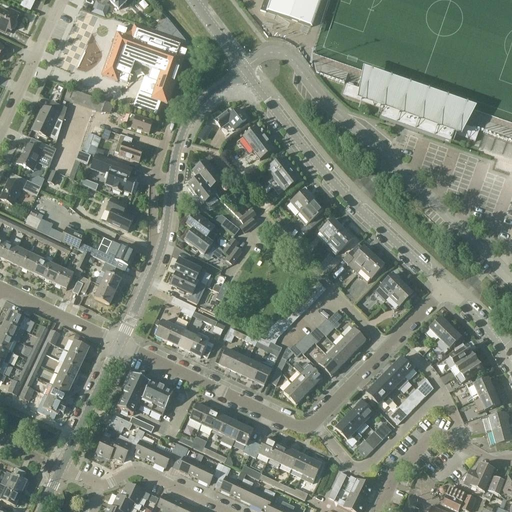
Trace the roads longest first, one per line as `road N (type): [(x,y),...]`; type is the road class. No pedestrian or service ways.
road 1 (unclassified): [(243,69),(272,52),(287,56),(319,97),(511,280)]
road 2 (residential): [(446,290),(352,201),(243,69)]
road 3 (residential): [(387,349),(213,154)]
road 4 (residential): [(315,423),(299,428),(119,344)]
road 5 (tertiary): [(158,255),(185,127),(243,69)]
road 6 (residential): [(443,389),(362,469),(315,423)]
road 7 (residential): [(0,134),(62,0)]
road 8 (tertiary): [(60,469),(119,344)]
road 9 (residential): [(381,511),(396,471),(433,433),(467,448)]
road 10 (residential): [(119,344),(0,287)]
road 11 (residential): [(168,125),(154,188),(158,255)]
road 12 (residential): [(222,511),(140,473),(102,486)]
